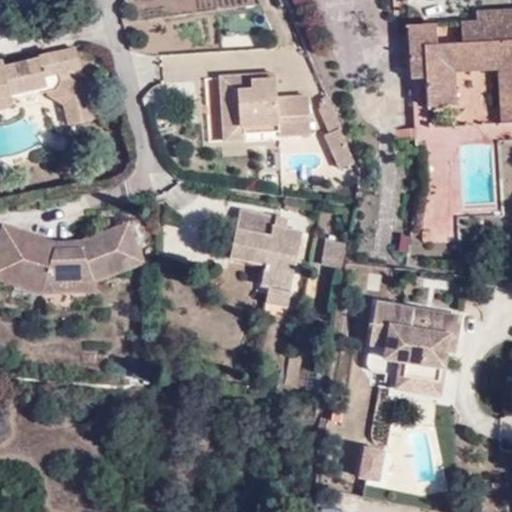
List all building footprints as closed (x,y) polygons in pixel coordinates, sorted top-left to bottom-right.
[(511,9),(477,12),(478,23),(461,23),(461,42),(437,42),(437,23),(410,25),(412,127),(428,126),(427,109),(458,107),(457,73),(499,71),(501,121),(511,120),(511,9)] [(0,105),(45,96),(81,88),(65,74),(76,70),(71,48),(0,64),(0,105)] [(272,73),(222,76),(225,144),(246,143),(245,124),(279,123),(280,138),(313,137),(311,96),(309,96),(277,98),(275,73),(272,73)] [(87,119),(81,88),(45,96),(55,101),(60,123),(87,119)] [(342,170),(355,163),(341,130),(342,129),(331,106),(321,111),(331,135),(326,137),(342,170)] [(266,224),(270,224),(271,214),(232,210),(229,229),(266,232),(266,224)] [(83,273),(136,253),(124,222),(69,241),(70,246),(49,246),(49,240),(27,237),(23,254),(0,247),(0,284),(41,298),(92,295),(88,284),(83,273)] [(296,227),(270,224),(266,224),(266,232),(229,229),(226,263),(261,267),(260,284),(290,287),(296,227)] [(0,247),(23,254),(27,237),(0,228),(0,247)] [(337,261),(337,256),(339,237),(319,235),(317,258),(337,261)] [(139,264),(136,253),(83,273),(88,284),(139,264)] [(456,377),(463,315),(376,301),(371,346),(384,348),(384,361),(399,363),(395,391),(441,397),(445,375),(456,377)] [(302,387),(322,389),(325,367),(315,366),(315,359),(305,358),(302,387)] [(377,476),(382,448),(363,446),(359,474),(377,476)]
